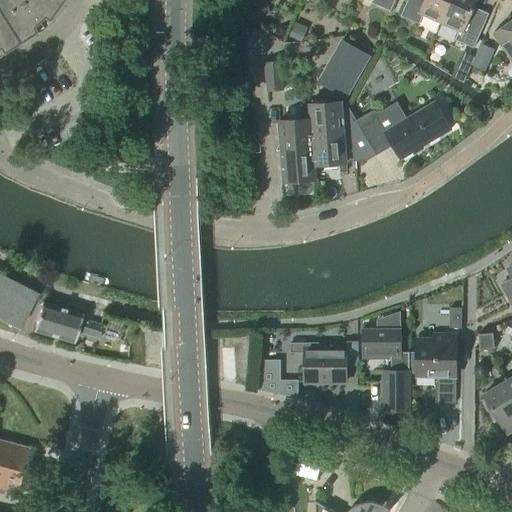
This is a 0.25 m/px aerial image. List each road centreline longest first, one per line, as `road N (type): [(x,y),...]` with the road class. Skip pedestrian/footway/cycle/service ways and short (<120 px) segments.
road 1 (tertiary): [(195,511),(177,0)]
road 2 (residential): [(99,378),(347,428),(511,492)]
road 3 (residential): [(147,222),(279,233),(396,199)]
road 4 (residential): [(147,222),(9,159),(0,142)]
road 5 (unclassified): [(99,378),(74,511)]
